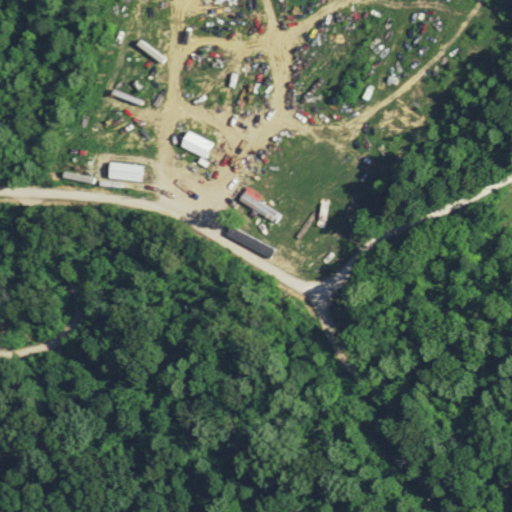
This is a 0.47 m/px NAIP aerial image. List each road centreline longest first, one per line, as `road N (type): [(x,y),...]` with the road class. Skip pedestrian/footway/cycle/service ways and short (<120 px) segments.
road 1 (residential): [(0,190),(124,200),(189,221),(307,290),(484,456),(511,462)]
road 2 (residential): [(307,290),(329,284),(382,236),(511,173)]
